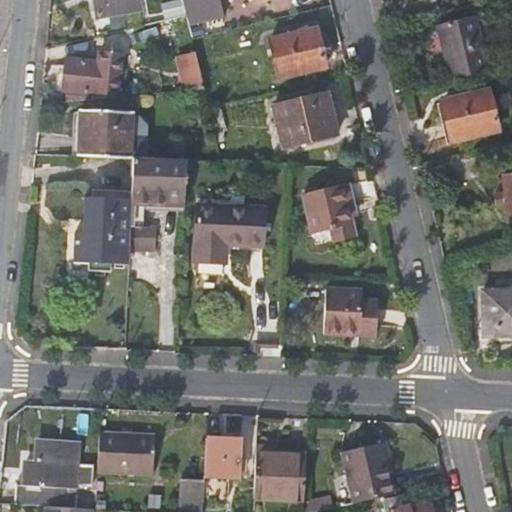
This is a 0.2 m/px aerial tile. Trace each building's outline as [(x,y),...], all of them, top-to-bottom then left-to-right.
[(139,0),(97,0),(100,15),(141,7),(139,0)] [(220,0),(185,0),(188,14),(191,25),(224,17),(220,0)] [(427,0),(404,6),(407,21),(438,14),(433,0),(427,0)] [(511,0),(497,0),(501,16),(511,13),(511,0)] [(439,26),(452,81),(489,72),(475,18),(439,26)] [(326,67),(318,29),(273,39),(282,77),(326,67)] [(125,54),(101,51),(100,61),(68,58),(65,89),(97,93),(96,98),(120,96),(125,54)] [(182,60),(188,89),(206,87),(198,56),(182,60)] [(498,132),(488,91),(444,102),(453,142),(498,132)] [(338,135),(329,94),(275,107),(285,147),(338,135)] [(83,111),(80,155),(101,155),(131,157),(132,113),(83,111)] [(133,200),(185,203),(188,159),(135,157),(135,169),(134,197),(133,200)] [(481,176),(476,157),(444,164),(448,184),(481,176)] [(511,175),(503,177),(509,222),(511,221),(511,175)] [(337,242),(356,237),(342,183),(305,194),(315,233),(333,229),(337,242)] [(133,200),(134,197),(87,194),(85,231),(77,230),(75,260),(90,261),(89,269),(112,270),(112,262),(130,263),(131,244),(133,208),(133,200)] [(264,245),(266,208),(198,205),(196,260),(225,262),(227,243),(264,245)] [(140,208),(133,208),(131,244),(156,245),(157,229),(140,228),(140,208)] [(328,290),(325,332),(377,334),(379,302),(364,302),(363,291),(328,290)] [(511,292),(484,294),(485,338),(511,337),(511,292)] [(157,437),(101,434),(100,471),(155,473),(157,437)] [(20,486),(19,505),(51,507),(77,509),(80,484),(93,485),(94,467),(81,466),(82,442),(41,439),(39,462),(28,461),(26,487),(20,486)] [(244,441),(207,439),(205,476),(242,478),(244,441)] [(345,451),(356,503),(385,496),(397,493),(385,442),(345,451)] [(275,446),(258,445),(256,498),(306,501),(308,454),(275,453),(275,446)] [(184,480),(181,511),(203,511),(205,480),(184,480)] [(411,505),(407,491),(397,493),(385,496),(388,511),(387,511),(432,511),(429,501),(411,505)] [(314,505),(315,511),(316,511),(327,510),(325,502),(314,505)]
